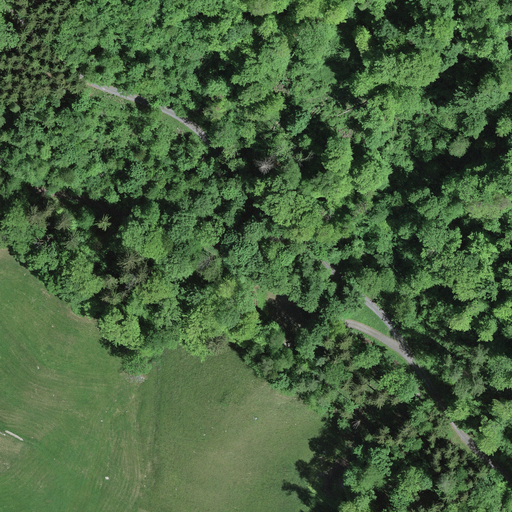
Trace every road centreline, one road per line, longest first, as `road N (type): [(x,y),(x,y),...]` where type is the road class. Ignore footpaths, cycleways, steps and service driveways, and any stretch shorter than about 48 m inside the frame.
road 1 (track): [(511,492),(446,428),(402,354),(192,237),(18,190),(0,178)]
road 2 (track): [(402,354),(378,310),(329,271),(191,124),(80,76),(0,6)]
road 3 (track): [(65,511),(57,457),(0,428)]
